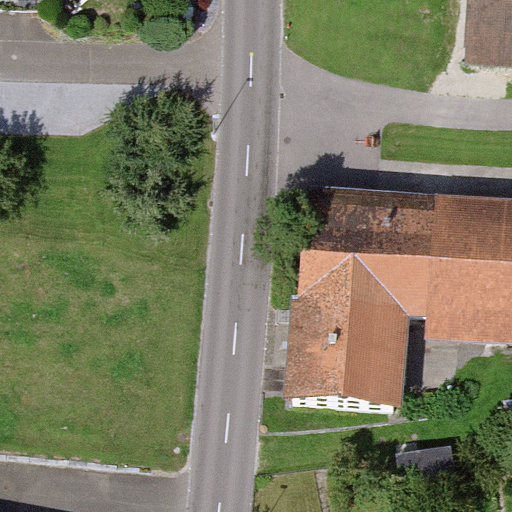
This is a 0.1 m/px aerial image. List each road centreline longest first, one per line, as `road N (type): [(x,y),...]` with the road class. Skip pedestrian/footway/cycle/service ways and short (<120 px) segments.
road 1 (tertiary): [(256,48),(222,511)]
road 2 (residential): [(256,48),(0,43)]
